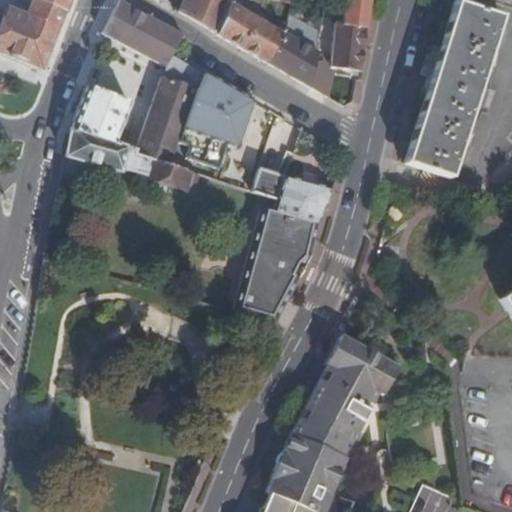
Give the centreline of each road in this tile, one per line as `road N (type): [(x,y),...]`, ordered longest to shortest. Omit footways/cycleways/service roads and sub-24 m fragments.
road 1 (secondary): [(219,511),(331,283),(369,142)]
road 2 (residential): [(196,35),(369,142)]
road 3 (residential): [(0,239),(17,222),(52,98)]
road 4 (secondary): [(369,142),(402,0)]
